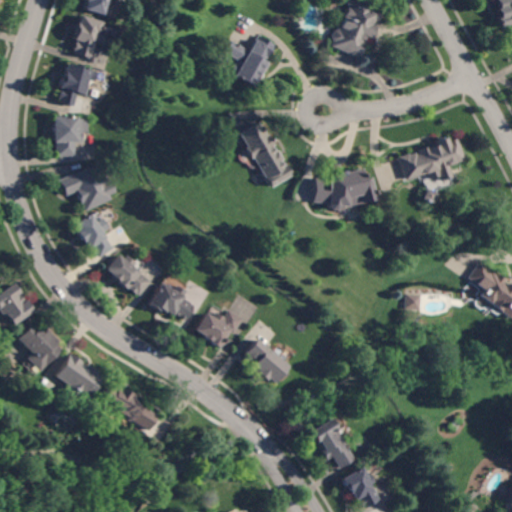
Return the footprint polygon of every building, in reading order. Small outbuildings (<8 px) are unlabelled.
[(106,0),(103,14),(82,8),(84,1),(83,1),(83,0),(106,0)] [(370,0),(375,2),(373,7),(382,11),(378,22),(376,21),(373,27),(375,28),(370,39),(363,36),(360,41),(363,42),(356,58),(329,47),(331,41),(330,41),(329,37),(332,31),(335,30),(337,24),(339,24),(346,6),(345,3),(346,0),(370,0)] [(511,0),(511,35),(511,36),(510,33),(509,33),(507,26),(498,29),(494,16),(496,16),(494,9),(496,8),(493,0),(511,0)] [(99,43),(93,41),(87,58),(71,52),(75,41),(71,39),(79,15),(101,22),(98,31),(103,33),(99,43)] [(262,61),(265,63),(250,87),(228,73),(234,62),(238,64),(240,62),(235,59),(242,48),(246,51),(257,35),(272,45),(262,61)] [(93,81),(86,78),(84,85),(87,86),(84,95),(76,92),(71,106),(56,101),(60,89),(56,87),(65,62),(95,73),(93,81)] [(75,130),(81,129),(81,142),(73,142),(72,155),(53,155),(53,142),(51,142),(51,116),(75,116),(75,130)] [(288,176),(269,187),(251,157),(248,158),(241,146),(244,144),(238,134),(257,122),(288,176)] [(444,141),(452,138),(460,159),(443,166),(448,176),(435,181),(433,177),(425,180),(422,173),(402,180),(393,157),(431,143),(430,141),(442,137),(444,141)] [(104,183),(108,181),(113,192),(106,195),(108,200),(82,211),(79,204),(77,205),(76,202),(73,193),(74,193),(73,191),(61,196),(55,181),(71,174),(71,175),(96,164),(104,183)] [(365,179),(371,178),(376,201),(346,207),(309,202),(312,179),(319,180),(318,191),(328,192),(330,182),(329,180),(330,178),(333,175),(363,169),(365,179)] [(109,248),(95,257),(89,247),(86,248),(82,241),(80,242),(73,232),(75,231),(71,225),(87,214),(109,248)] [(122,260),(125,256),(134,263),(130,268),(147,281),(136,295),(125,287),(123,289),(114,282),(116,280),(103,271),(115,255),(122,260)] [(487,272),(487,271),(492,275),(493,274),(504,282),(503,283),(511,289),(511,290),(511,291),(511,315),(510,314),(507,319),(476,296),(480,290),(464,278),(476,263),(485,270),(484,271),(487,272)] [(171,291),(174,286),(184,291),(179,299),(190,305),(182,320),(170,313),(168,316),(157,309),(156,311),(145,304),(158,283),(171,291)] [(30,311),(9,326),(0,313),(0,291),(11,284),(30,311)] [(416,310),(402,309),(404,294),(418,296),(416,310)] [(238,320),(229,333),(225,331),(214,347),(204,341),(205,339),(191,330),(202,313),(209,317),(213,312),(220,317),(224,310),(238,320)] [(37,327),(40,324),(56,341),(54,344),(59,349),(36,370),(25,358),(29,354),(15,338),(32,322),(37,327)] [(268,384),(261,378),(259,381),(251,373),(253,371),(247,365),(250,362),(240,353),(252,339),(283,366),(268,384)] [(83,366),(84,365),(96,372),(95,375),(99,378),(86,399),(83,404),(81,402),(80,404),(74,401),(73,402),(61,394),(66,386),(52,377),(67,354),(80,362),(79,364),(83,366)] [(144,430),(94,400),(105,382),(139,403),(138,405),(153,415),(144,430)] [(452,431),(447,426),(456,417),(461,422),(452,431)] [(351,459),(337,468),(329,456),(324,459),(318,451),(320,450),(315,442),(313,443),(306,432),(326,419),(351,459)] [(363,476),(367,474),(372,481),(366,485),(375,499),(362,507),(356,498),(353,500),(339,479),(358,467),(363,476)] [(511,511),(505,511),(506,511),(504,510),(502,507),(504,503),(511,484),(511,511)]
